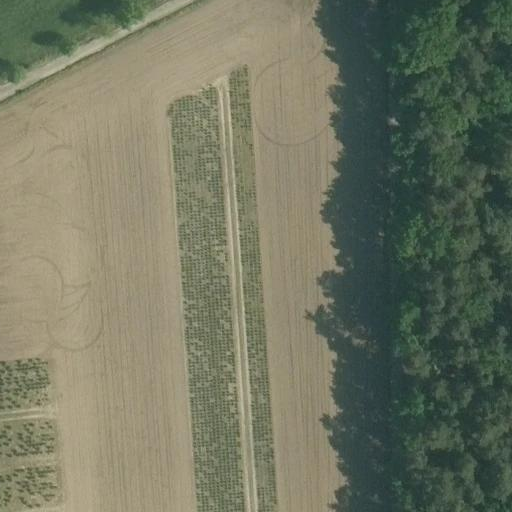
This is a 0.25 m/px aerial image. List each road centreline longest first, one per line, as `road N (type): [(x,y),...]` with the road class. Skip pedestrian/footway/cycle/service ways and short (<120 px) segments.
road 1 (track): [(397,511),(393,0)]
road 2 (track): [(0,94),(183,0)]
